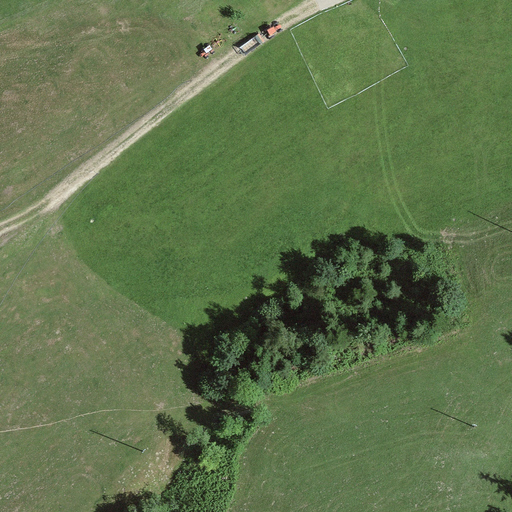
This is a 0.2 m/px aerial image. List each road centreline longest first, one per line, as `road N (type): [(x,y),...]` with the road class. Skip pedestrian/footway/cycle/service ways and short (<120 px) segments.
road 1 (track): [(0,232),(318,1)]
road 2 (track): [(511,6),(452,89),(353,168)]
